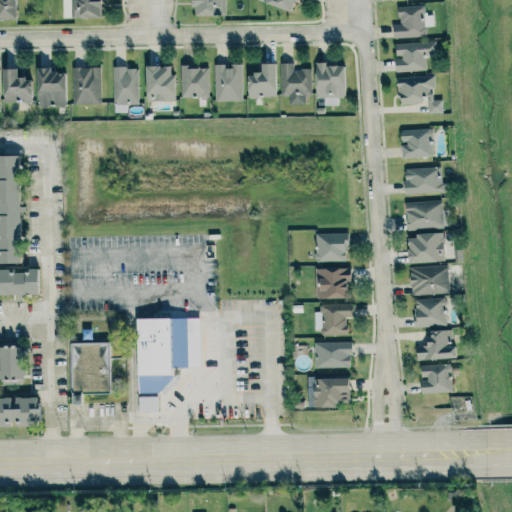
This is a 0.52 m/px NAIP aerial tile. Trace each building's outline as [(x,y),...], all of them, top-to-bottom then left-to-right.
[(13,0),(0,0),(0,19),(14,19),(13,0)] [(98,18),(98,0),(61,0),(62,17),(98,18)] [(190,0),(191,16),(225,15),(224,0),(190,0)] [(294,0),(263,0),(262,2),(290,12),(294,0)] [(392,37),(426,36),(425,27),(432,27),(432,14),(424,14),(424,5),(397,6),(398,24),(391,24),(392,37)] [(394,43),(395,57),(394,57),(394,72),(426,71),(425,53),(436,53),(435,41),(394,43)] [(274,97),(274,63),(259,63),(259,73),(246,73),(246,97),(274,97)] [(304,104),(304,95),(310,95),(309,69),(292,69),(292,63),(279,63),(280,96),(288,96),(288,104),(304,104)] [(344,97),(343,63),(313,64),(314,98),(324,98),(324,106),(338,105),(338,97),(344,97)] [(242,101),(241,64),(213,65),(215,102),(242,101)] [(172,101),(172,65),(144,66),(144,101),(172,101)] [(181,98),(208,97),(208,66),(180,67),(181,98)] [(63,72),(49,72),(49,67),(35,67),(36,107),(64,106),(63,72)] [(72,104),(100,104),(99,67),(71,68),(72,104)] [(138,105),(138,67),(112,67),(112,105),(138,105)] [(15,68),(2,68),(1,101),(30,102),(30,77),(15,77),(15,68)] [(442,113),(441,99),(433,100),(432,89),(435,89),(434,75),(396,78),(398,105),(421,103),(420,96),(427,95),(428,114),(442,113)] [(399,129),(399,143),(400,143),(400,157),(431,157),(431,128),(399,129)] [(0,263),(19,263),(17,209),(16,154),(0,155),(0,263)] [(402,168),(403,193),(441,192),(440,167),(402,168)] [(441,201),(404,201),(405,229),(441,228),(441,201)] [(346,233),(315,233),(314,261),(345,262),(346,233)] [(405,235),(406,263),(442,262),(441,234),(405,235)] [(446,265),(409,266),(410,295),(447,294),(446,265)] [(348,268),(315,268),(315,299),(345,298),(345,280),(349,280),(348,268)] [(0,295),(39,295),(39,270),(0,270),(0,295)] [(413,299),(414,326),(445,325),(444,298),(413,299)] [(352,304),(320,303),(319,334),(346,334),(346,317),(351,317),(352,304)] [(198,318),(134,319),(135,392),(167,392),(167,368),(199,367),(198,318)] [(424,331),(424,345),(415,345),(415,360),(452,358),(451,329),(424,331)] [(314,342),(314,368),(351,367),(350,341),(314,342)] [(69,405),(78,405),(78,393),(107,393),(107,342),(69,342),(69,405)] [(0,379),(21,379),(20,346),(0,346),(0,379)] [(420,379),(419,379),(419,393),(451,392),(450,364),(419,365),(420,379)] [(347,378),(312,379),(312,407),(347,406),(347,378)] [(0,397),(0,425),(34,426),(34,398),(0,397)] [(137,397),(137,412),(157,412),(157,397),(137,397)]
